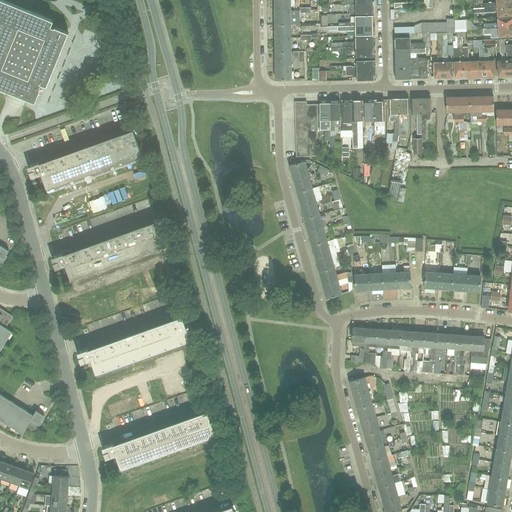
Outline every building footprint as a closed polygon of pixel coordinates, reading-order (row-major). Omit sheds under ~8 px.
[(0,0),(0,88),(35,103),(42,85),(46,86),(69,32),(52,25),(53,21),(27,10),(30,0),(0,0)] [(290,0),(275,0),(275,11),(291,11),(290,0)] [(456,0),(454,0),(455,10),(464,9),(463,0),(456,0)] [(496,0),(496,3),(483,3),(484,8),(473,9),(485,8),(511,7),(511,5),(511,0),(496,0)] [(355,3),(341,4),(341,5),(350,4),(350,14),(356,14),(356,13),(374,13),(374,8),(374,3),(355,3)] [(511,7),(485,8),(473,9),(473,14),(497,12),(497,17),(511,15),(511,7)] [(291,11),(275,11),(276,25),(291,24),(291,11)] [(347,25),(356,25),(374,25),(374,15),(355,16),(356,22),(339,23),(339,26),(347,25)] [(485,29),(511,27),(511,17),(497,19),(498,24),(484,25),(485,29)] [(455,33),(455,21),(455,18),(447,18),(447,33),(455,33)] [(467,33),(467,30),(467,21),(456,21),(456,33),(457,33),(457,34),(467,33)] [(291,24),(276,25),(276,38),(291,38),(291,24)] [(375,34),(374,25),(356,25),(347,25),(339,26),(329,26),(329,31),(337,31),(338,32),(356,31),(356,35),(375,34)] [(472,30),(467,30),(467,33),(467,42),(473,42),(473,41),(482,40),(483,40),(485,40),(485,34),(498,34),(499,37),(511,36),(511,27),(485,29),(485,30),(472,31),(472,30)] [(423,44),(416,44),(410,44),(410,38),(395,39),(395,49),(431,48),(430,41),(430,33),(421,33),(420,33),(420,37),(420,42),(423,42),(423,44)] [(457,34),(457,48),(453,48),(453,58),(459,58),(459,62),(454,62),(454,78),(463,77),(463,54),(462,48),(462,44),(462,34),(457,34)] [(375,46),(375,36),(356,37),(356,43),(354,42),(343,42),(343,43),(331,43),(331,47),(375,46)] [(437,37),(438,57),(438,63),(434,63),(434,78),(443,78),(442,55),(442,46),(442,37),(437,37)] [(291,38),(276,38),(276,52),(291,52),(291,38)] [(475,77),(484,77),(483,40),(482,40),(473,41),(473,42),(473,49),(479,49),(479,62),(473,62),(472,62),(472,71),(475,70),(475,77)] [(485,40),(483,40),(484,77),(494,77),(493,61),(488,61),(488,55),(489,54),(491,54),(490,48),(495,48),(495,40),(487,40),(485,40)] [(356,50),(356,56),(375,56),(375,46),(331,47),(331,52),(339,51),(339,54),(352,54),(351,51),(356,50)] [(443,78),(452,78),(452,62),(447,63),(447,57),(447,46),(442,46),(442,55),(443,78)] [(498,77),(508,76),(505,46),(499,46),(500,54),(502,54),(502,61),(497,61),(498,77)] [(431,48),(395,49),(395,59),(410,59),(410,54),(426,53),(426,49),(431,48)] [(463,54),(463,77),(475,77),(475,70),(472,71),(472,62),(468,62),(468,56),(467,48),(462,48),(463,54)] [(291,52),(276,52),(276,66),(292,66),(291,52)] [(299,62),(304,62),(304,52),(299,52),(294,52),(294,58),(299,58),(299,62)] [(395,59),(395,67),(395,79),(428,79),(427,59),(410,59),(395,59)] [(346,66),(346,67),(331,67),(331,71),(343,71),(346,71),(375,70),(375,60),(357,60),(357,67),(352,67),(352,66),(346,66)] [(292,66),(276,66),(276,80),(292,79),(292,66)] [(351,75),(352,80),(376,79),(375,70),(346,71),(346,75),(351,75)] [(482,116),(481,111),(481,96),(469,97),(470,111),(470,116),(478,116),(482,116)] [(481,96),(481,111),(493,111),(493,96),(481,96)] [(458,112),(458,97),(446,97),(446,112),(458,112)] [(470,111),(469,97),(458,97),(458,112),(463,111),(463,116),(470,116),(470,111)] [(422,136),(421,98),(411,98),(411,113),(416,113),(417,125),(417,135),(417,137),(422,136)] [(426,125),(426,120),(430,120),(430,114),(430,112),(431,112),(431,98),(421,98),(422,136),(422,141),(426,141),(426,133),(426,125)] [(385,126),(384,99),(374,100),(374,121),(374,126),(385,126)] [(399,129),(399,99),(389,99),(389,121),(395,120),(395,134),(393,134),(387,134),(386,143),(392,144),(391,150),(395,151),(399,129)] [(409,114),(408,99),(399,99),(399,129),(395,151),(396,151),(398,142),(399,136),(407,136),(407,129),(408,129),(408,114),(409,114)] [(352,128),(352,100),(342,101),(342,122),(342,130),(352,130),(352,140),(352,128)] [(362,142),(362,100),(352,100),(352,128),(352,140),(352,142),(362,142)] [(374,100),(373,100),(364,100),(364,121),(365,121),(365,127),(370,127),(370,121),(374,121),(374,126),(374,121),(374,100)] [(330,131),(330,120),(330,101),(320,101),(320,120),(320,130),(325,130),(325,141),(330,141),(330,138),(330,136),(330,131)] [(340,120),(340,101),(330,101),(330,120),(330,131),(335,131),(334,120),(340,120)] [(306,105),(307,108),(307,113),(307,118),(307,124),(308,129),(308,135),(308,140),(308,146),(309,151),(309,157),(316,156),(318,104),(306,105)] [(508,109),(498,109),(497,110),(497,124),(508,124),(508,109)] [(458,116),(458,123),(459,123),(460,141),(468,141),(467,122),(464,122),(463,116),(458,116)] [(133,132),(47,163),(46,163),(47,165),(41,167),(39,162),(27,166),(31,178),(42,174),(47,188),(142,154),(133,130),(132,130),(133,132)] [(417,137),(413,137),(414,154),(423,154),(422,141),(422,136),(417,137)] [(426,158),(440,158),(440,144),(427,144),(426,158)] [(293,177),(294,179),(309,175),(312,174),(310,166),(307,167),(305,162),(290,166),(293,177)] [(297,193),(312,189),(309,175),(294,179),(294,182),(297,193)] [(398,197),(401,181),(391,180),(389,196),(398,197)] [(301,206),(316,202),(312,189),(297,193),(301,206)] [(339,195),(333,197),(334,199),(331,199),(334,211),(343,208),(340,200),(339,195)] [(305,219),(320,215),(316,202),(301,206),(305,219)] [(320,215),(305,219),(308,232),(323,228),(329,227),(327,220),(321,222),(320,215)] [(166,245),(157,221),(156,221),(157,223),(70,254),(71,256),(65,259),(63,253),(51,257),(55,269),(66,265),(71,279),(166,245)] [(312,246),(327,242),(323,228),(308,232),(309,235),(312,246)] [(408,252),(417,252),(418,239),(409,238),(408,248),(408,252)] [(327,242),(312,246),(315,259),(330,255),(327,243),(327,242)] [(0,264),(8,251),(0,246),(0,264)] [(330,255),(315,259),(319,272),(334,268),(330,255)] [(323,285),(338,281),(334,268),(319,272),(323,285)] [(425,272),(424,288),(438,289),(439,274),(425,272)] [(395,274),(396,289),(410,288),(409,273),(395,274)] [(383,290),(382,274),(368,275),(369,290),(383,290)] [(395,274),(392,274),(382,274),(383,290),(396,289),(395,274)] [(452,290),(453,275),(439,274),(438,289),(452,290)] [(368,275),(354,276),(355,291),(369,290),(368,275)] [(467,276),(453,275),(452,290),(465,291),(467,276)] [(465,291),(479,292),(480,277),(467,276),(465,291)] [(323,285),(326,299),(341,295),(338,281),(323,285)] [(0,420),(22,434),(27,427),(34,431),(44,416),(36,411),(33,416),(0,394),(0,350),(12,332),(4,327),(9,319),(0,313),(0,420)] [(191,340),(182,315),(181,316),(182,318),(95,349),(96,351),(90,353),(88,348),(77,352),(81,364),(91,360),(96,374),(191,340)] [(353,328),(352,341),(352,346),(363,347),(365,329),(353,328)] [(376,343),(377,330),(365,329),(363,347),(364,347),(365,342),(369,343),(369,347),(376,348),(376,343)] [(387,348),(389,331),(377,330),(376,343),(376,348),(387,348)] [(401,331),(389,331),(387,348),(399,349),(400,345),(401,331)] [(412,332),(401,331),(400,345),(399,349),(400,349),(400,350),(411,351),(412,332)] [(411,353),(410,371),(416,371),(417,361),(415,361),(416,354),(417,354),(418,346),(424,347),(425,333),(412,332),(411,351),(412,351),(412,353),(411,353)] [(427,373),(434,374),(435,355),(436,348),(437,334),(425,333),(424,347),(423,354),(431,355),(430,362),(427,362),(427,373)] [(435,355),(434,374),(440,374),(441,363),(439,362),(439,355),(441,355),(441,348),(448,348),(449,335),(437,334),(436,348),(435,355)] [(453,373),(457,373),(457,376),(458,376),(459,356),(459,349),(460,336),(449,335),(448,348),(447,355),(454,356),(453,373)] [(472,350),(472,337),(460,336),(459,349),(462,349),(464,350),(472,350)] [(490,340),(484,340),(484,338),(472,337),(472,350),(471,357),(471,362),(487,363),(488,358),(490,340)] [(350,362),(362,363),(363,350),(359,349),(359,357),(351,356),(350,362)] [(363,350),(362,363),(363,363),(363,364),(369,365),(374,365),(375,365),(376,356),(376,353),(370,353),(368,353),(368,350),(363,350)] [(357,408),(372,404),(364,377),(350,381),(357,408)] [(388,400),(394,398),(389,383),(384,385),(388,400)] [(410,393),(403,394),(404,403),(403,404),(407,423),(411,422),(409,414),(414,414),(410,393)] [(503,409),(511,410),(511,396),(506,396),(503,409)] [(376,417),(372,404),(357,408),(361,421),(376,417)] [(501,423),(511,424),(511,410),(503,409),(501,423)] [(116,455),(119,463),(121,469),(216,435),(207,410),(206,411),(207,413),(120,444),(121,446),(115,448),(113,443),(102,447),(106,459),(116,455)] [(379,430),(376,417),(361,421),(365,434),(379,430)] [(499,436),(511,438),(511,424),(501,423),(499,436)] [(368,448),(383,444),(379,430),(365,434),(368,448)] [(497,450),(511,452),(511,450),(511,438),(499,436),(497,450)] [(475,447),(475,439),(466,438),(466,447),(475,447)] [(387,457),(383,444),(368,448),(372,461),(387,457)] [(406,465),(412,464),(408,450),(402,452),(406,465)] [(494,463),(509,466),(511,452),(497,450),(494,463)] [(372,461),(376,474),(390,470),(387,457),(372,461)] [(492,477),(507,479),(509,466),(494,463),(492,477)] [(7,464),(1,481),(10,484),(16,467),(7,464)] [(16,467),(10,484),(19,487),(25,471),(16,467)] [(392,477),(390,470),(376,474),(379,487),(400,481),(398,475),(392,477)] [(25,471),(19,487),(28,491),(34,474),(25,471)] [(469,481),(468,487),(474,488),(475,482),(476,473),(471,472),(469,481)] [(54,476),(53,486),(68,488),(69,477),(54,476)] [(490,490),(505,493),(507,479),(492,477),(490,490)] [(379,487),(383,500),(398,496),(394,484),(400,482),(400,481),(379,487)] [(403,497),(409,495),(406,481),(400,482),(403,497)] [(52,496),(67,498),(68,488),(53,486),(52,496)] [(487,504),(502,507),(505,493),(490,490),(487,504)] [(66,508),(67,498),(52,496),(51,507),(66,508)] [(393,511),(401,510),(398,496),(383,500),(386,511),(393,511)] [(443,511),(449,511),(449,506),(450,497),(438,496),(438,502),(444,502),(443,511)]
